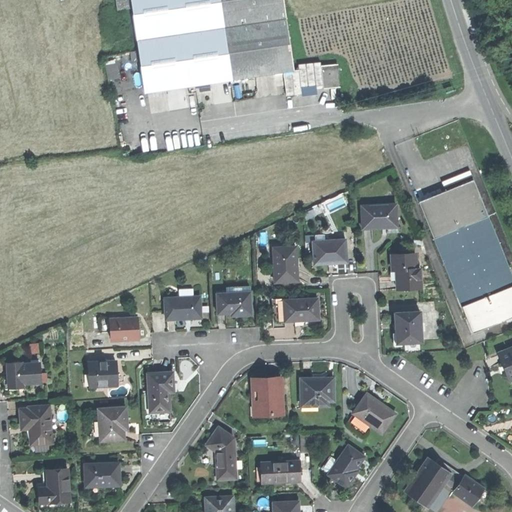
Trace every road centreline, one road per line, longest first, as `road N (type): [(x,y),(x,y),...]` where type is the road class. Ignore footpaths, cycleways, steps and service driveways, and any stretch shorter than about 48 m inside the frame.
road 1 (residential): [(128,511),(238,359),(341,349)]
road 2 (unclassified): [(485,96),(396,114),(282,118)]
road 3 (residential): [(370,362),(368,290),(359,285),(340,286),(341,349)]
road 4 (residential): [(428,406),(359,511)]
